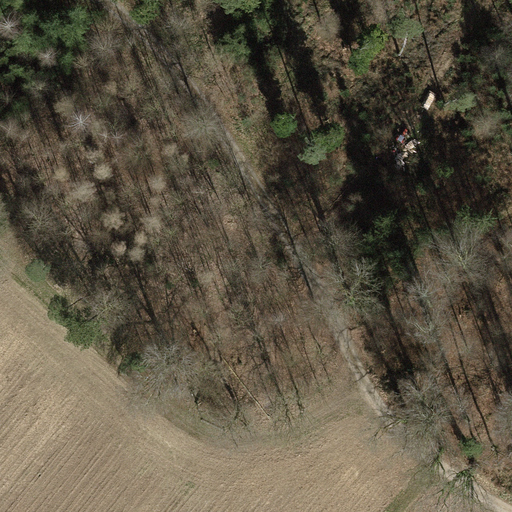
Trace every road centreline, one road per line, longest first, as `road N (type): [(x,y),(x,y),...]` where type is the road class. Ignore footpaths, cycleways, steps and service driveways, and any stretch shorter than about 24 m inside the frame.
road 1 (track): [(105,0),(190,80),(254,178),(385,420),(448,482),(504,511)]
road 2 (track): [(366,390),(265,436),(219,434),(0,246)]
road 3 (track): [(345,350),(511,231)]
